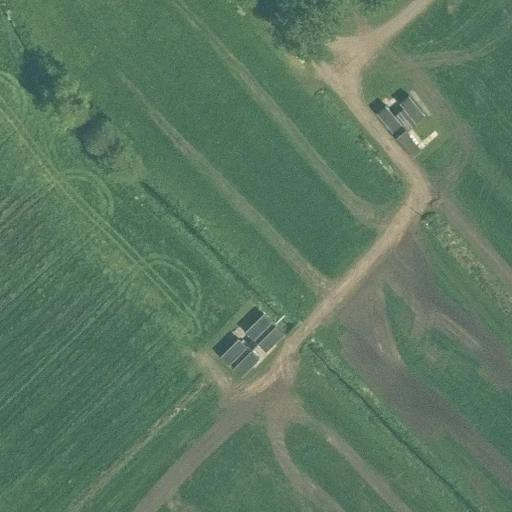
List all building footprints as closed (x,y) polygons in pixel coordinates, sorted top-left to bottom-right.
[(424,91),(415,97),(428,116),(438,110),(424,91)] [(391,109),(408,127),(418,118),(401,100),(391,109)] [(423,126),(412,132),(423,152),(434,145),(423,126)] [(269,337),(287,319),(278,310),(260,328),(269,337)] [(287,321),(274,339),(283,345),(296,328),(287,321)] [(253,333),(235,353),(245,362),(247,360),(258,369),(273,353),(264,345),(265,344),(253,333)]
